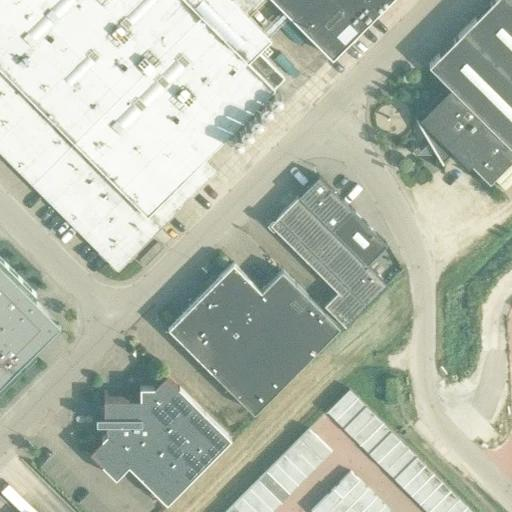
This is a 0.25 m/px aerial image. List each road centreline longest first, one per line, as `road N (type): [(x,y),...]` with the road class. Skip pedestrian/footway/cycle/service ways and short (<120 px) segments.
road 1 (unclassified): [(496,484),(439,426),(429,404),(422,282),(410,240),(329,107)]
road 2 (unclassified): [(119,327),(329,107)]
road 3 (unclassified): [(119,327),(0,206)]
road 4 (unclassified): [(0,446),(119,327)]
road 5 (unclassified): [(329,107),(442,0)]
